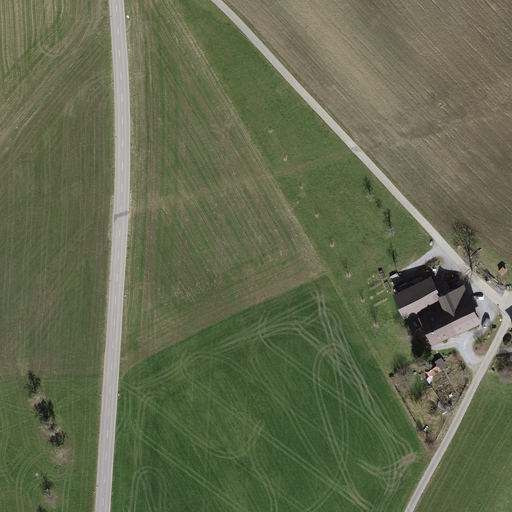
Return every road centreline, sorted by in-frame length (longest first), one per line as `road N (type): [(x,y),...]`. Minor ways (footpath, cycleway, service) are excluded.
road 1 (tertiary): [(116,0),(122,199),(103,511)]
road 2 (track): [(511,308),(216,0)]
road 3 (track): [(408,511),(511,309)]
